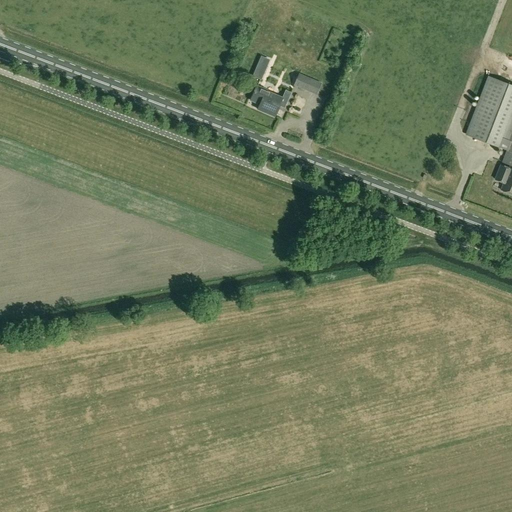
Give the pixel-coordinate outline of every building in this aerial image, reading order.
[(273,82),(288,45),(269,37),(266,43),(268,44),(255,75),(273,82)] [(322,48),(331,46),(330,40),(321,41),(322,48)] [(299,74),(294,86),(316,95),(322,83),(299,74)] [(467,134),(499,146),(511,112),(511,84),(490,76),(467,134)] [(284,91),(282,97),(256,86),(251,100),(260,104),(258,108),(276,116),(279,108),(300,117),(308,100),(284,91)] [(511,132),(505,150),(507,151),(503,163),(511,166),(510,169),(501,165),(496,180),(504,183),(501,190),(511,194),(511,132)]
